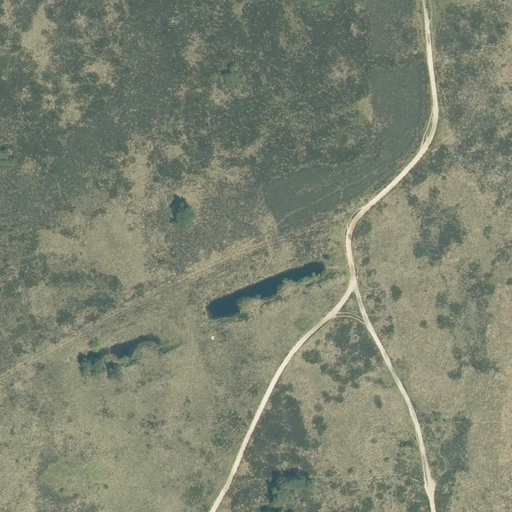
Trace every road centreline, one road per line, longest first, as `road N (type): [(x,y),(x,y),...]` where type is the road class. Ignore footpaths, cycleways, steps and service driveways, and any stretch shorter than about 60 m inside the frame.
road 1 (track): [(422,0),(435,104),(430,138),(354,220),(346,297),(283,365),(212,511)]
road 2 (track): [(352,282),(410,408),(432,511)]
